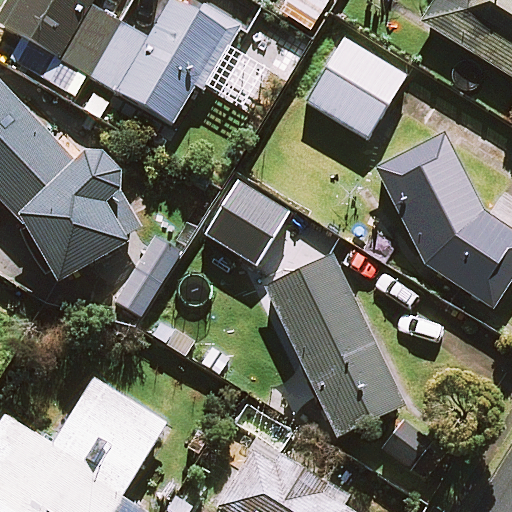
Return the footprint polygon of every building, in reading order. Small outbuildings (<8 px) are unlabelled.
[(92,0),(9,0),(0,17),(0,24),(172,124),(195,84),(203,88),(234,35),(173,0),(172,0),(150,40),(90,5),(92,0)] [(328,0),(288,0),(281,12),(310,31),(328,0)] [(511,0),(435,0),(421,24),(511,78),(511,0)] [(406,77),(345,41),(308,104),(368,140),(406,77)] [(79,149),(77,150),(70,154),(0,82),(0,198),(20,219),(56,284),(129,242),(108,205),(112,201),(115,197),(118,192),(119,186),(120,181),(120,175),(119,170),(117,165),(114,160),(110,156),(105,153),(101,150),(95,149),(90,148),(84,148),(79,149)] [(489,220),(443,137),(377,173),(425,266),(492,307),(511,275),(511,205),(501,199),(489,220)] [(298,273),(261,199),(216,221),(251,291),(263,286),(337,436),(403,403),(331,257),(298,273)] [(5,417),(0,425),(0,511),(142,511),(120,498),(165,424),(93,380),(52,446),(5,417)] [(354,511),(360,502),(255,439),(215,506),(221,510),(219,511),(354,511)]
